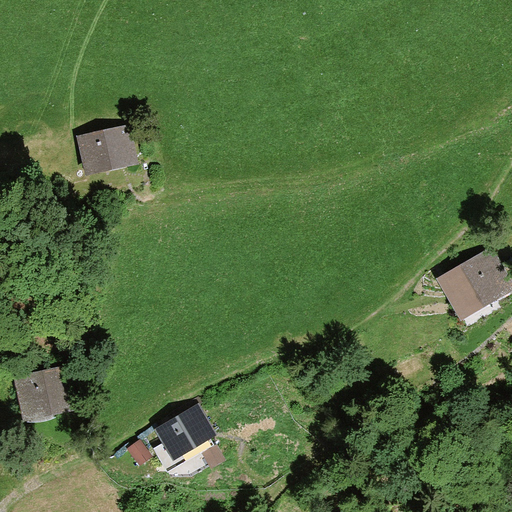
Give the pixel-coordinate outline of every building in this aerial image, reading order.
[(129,123),(76,137),(87,180),(140,167),(129,123)] [(467,329),(511,299),(511,284),(488,247),(436,280),(467,329)] [(86,414),(74,367),(16,382),(28,428),(86,414)] [(219,438),(197,402),(154,429),(177,465),(199,451),(210,469),(226,460),(214,441),(219,438)] [(155,460),(142,442),(129,452),(142,470),(155,460)]
